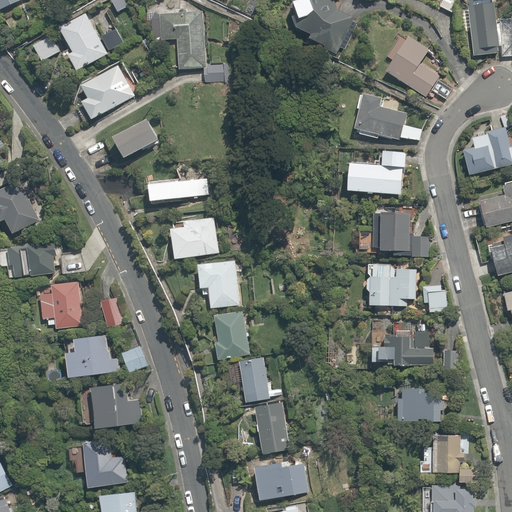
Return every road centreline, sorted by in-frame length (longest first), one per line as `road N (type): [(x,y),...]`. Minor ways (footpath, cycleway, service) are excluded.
road 1 (residential): [(0,60),(77,173),(131,274),(180,420),(198,511)]
road 2 (residential): [(508,84),(450,121),(436,156),(511,457)]
